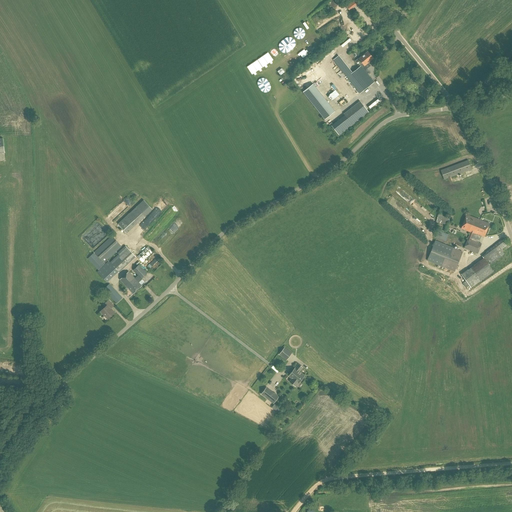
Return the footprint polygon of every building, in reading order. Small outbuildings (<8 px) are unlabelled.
[(351,9),(359,3),(356,0),(354,0),(346,6),(349,10),(351,9)] [(359,59),(361,61),(358,63),(361,66),(352,73),(347,77),(360,93),(364,90),(374,82),(367,74),(365,71),(367,69),(370,66),(368,63),(373,59),(368,52),(359,59)] [(313,84),(303,92),(325,120),(335,112),(313,84)] [(342,103),(340,101),(343,98),(339,93),(333,98),(342,108),(347,104),(345,101),(342,103)] [(339,135),(369,112),(367,110),(360,101),(344,114),(345,115),(332,126),(339,135)] [(445,182),(471,171),(468,162),(441,173),(445,182)] [(118,224),(126,233),(152,209),(144,200),(118,224)] [(474,218),(467,215),(461,229),(468,231),(469,231),(471,231),(468,239),(464,248),(478,254),(481,244),(471,240),(474,233),(484,237),(489,224),(480,220),(474,218)] [(97,269),(107,259),(121,246),(112,236),(88,259),(97,269)] [(471,288),(490,274),(494,272),(489,266),(504,254),(501,250),(505,247),(508,244),(504,238),(500,241),(485,252),(486,253),(483,256),(484,258),(480,261),(461,275),(471,288)] [(454,271),(463,252),(435,241),(427,261),(454,271)] [(107,281),(118,271),(131,259),(134,255),(125,246),(118,253),(119,254),(110,262),(109,261),(98,271),(107,281)] [(143,263),(154,253),(148,247),(137,257),(143,263)] [(152,273),(163,263),(157,257),(146,267),(152,273)] [(141,285),(138,282),(141,279),(147,273),(139,265),(133,270),(138,275),(135,278),(130,273),(129,272),(120,280),(133,294),(142,286),(141,285)] [(116,303),(122,298),(109,284),(103,289),(116,303)] [(115,313),(110,307),(113,305),(108,300),(105,303),(107,305),(100,312),(108,319),(115,313)] [(286,361),(292,353),(285,347),(279,355),(286,361)] [(289,376),(291,378),(289,382),(296,387),(304,376),(299,372),(303,368),(298,364),(295,368),(289,376)] [(261,394),(266,398),(273,404),(279,397),(266,387),(261,394)]
